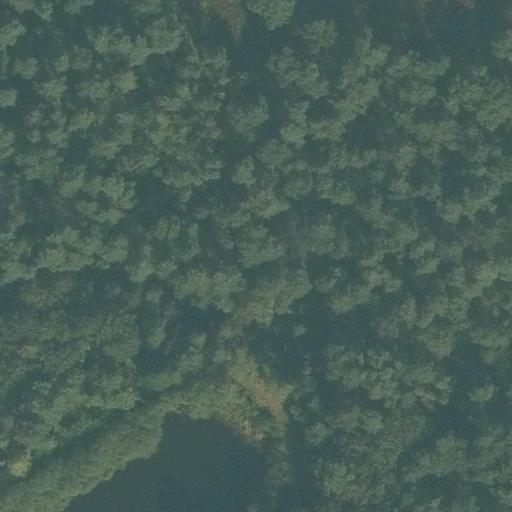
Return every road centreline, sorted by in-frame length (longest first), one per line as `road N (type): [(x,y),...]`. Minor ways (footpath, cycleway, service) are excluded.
road 1 (track): [(495,370),(298,315),(0,299)]
road 2 (track): [(354,511),(495,370)]
